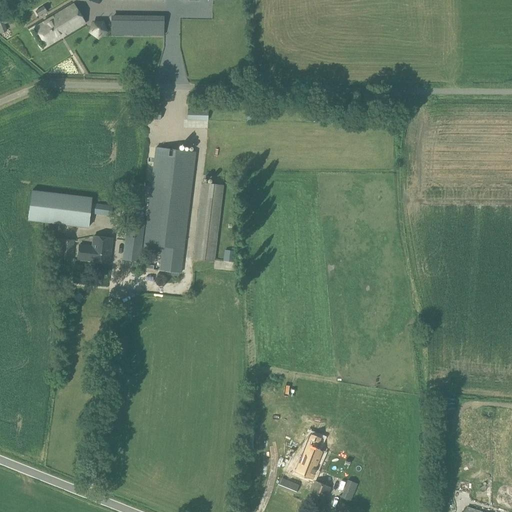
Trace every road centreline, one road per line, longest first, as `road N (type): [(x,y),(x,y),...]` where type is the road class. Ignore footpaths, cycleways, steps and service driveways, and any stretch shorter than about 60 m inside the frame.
road 1 (unclassified): [(0,105),(36,90),(511,94)]
road 2 (unknown): [(94,497),(114,296),(140,284),(170,289)]
road 3 (unclassified): [(131,511),(0,460)]
